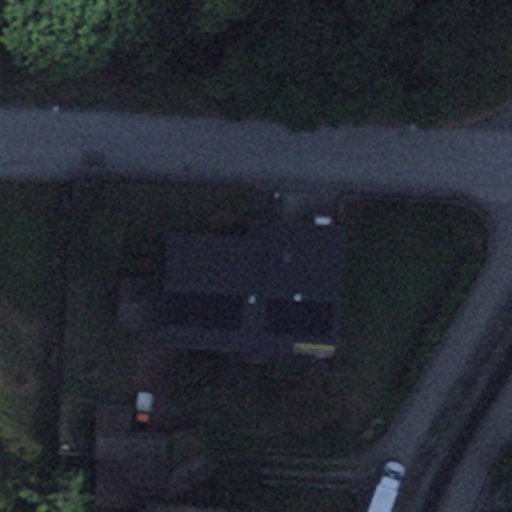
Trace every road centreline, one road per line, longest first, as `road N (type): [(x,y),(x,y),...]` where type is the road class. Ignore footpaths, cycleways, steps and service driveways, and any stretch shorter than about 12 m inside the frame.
road 1 (residential): [(511,162),(0,136)]
road 2 (unknown): [(511,230),(390,468),(379,511)]
